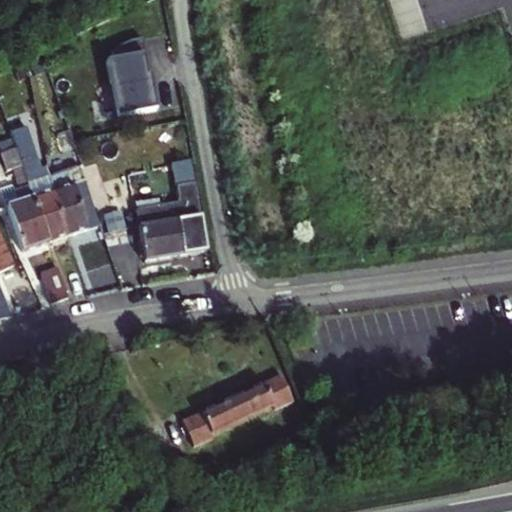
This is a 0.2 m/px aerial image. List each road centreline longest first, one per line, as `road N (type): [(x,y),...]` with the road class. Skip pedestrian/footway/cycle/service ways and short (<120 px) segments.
road 1 (residential): [(235,304),(177,0)]
road 2 (residential): [(235,304),(511,269)]
road 3 (residential): [(0,349),(105,322),(235,304)]
